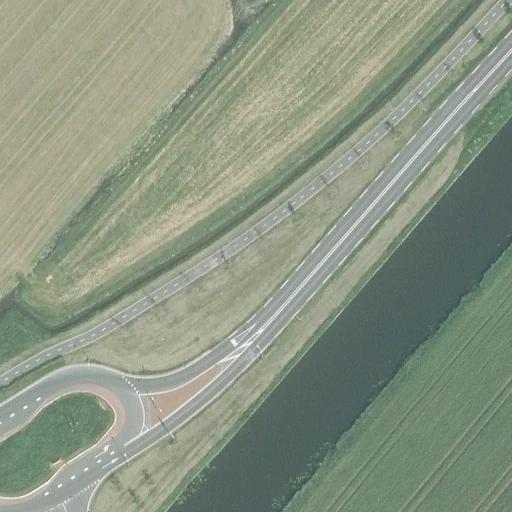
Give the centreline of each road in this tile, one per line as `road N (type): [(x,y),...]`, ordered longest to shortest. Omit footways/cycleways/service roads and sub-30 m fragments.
road 1 (primary): [(258,332),(511,46)]
road 2 (primary): [(127,450),(228,377),(258,332)]
road 3 (primary): [(258,332),(174,382),(119,382)]
road 4 (primary): [(119,382),(94,375),(61,381),(0,418)]
